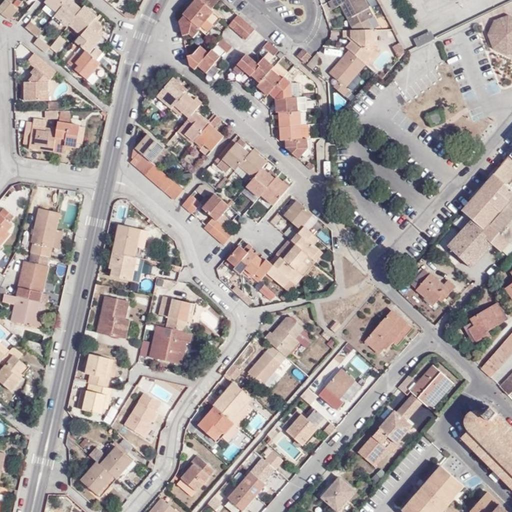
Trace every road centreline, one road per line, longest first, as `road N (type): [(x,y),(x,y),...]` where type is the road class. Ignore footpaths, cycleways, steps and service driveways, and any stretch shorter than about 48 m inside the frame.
road 1 (residential): [(107,181),(130,184),(178,221),(205,280),(245,315),(246,326),(181,421),(171,474),(134,511)]
road 2 (residential): [(107,181),(32,511)]
road 3 (residential): [(278,511),(435,334),(491,389)]
road 4 (residential): [(339,226),(318,194),(175,59),(141,37)]
road 5 (residential): [(511,502),(447,436),(474,395),(491,389)]
road 6 (residential): [(0,25),(8,31),(11,169)]
road 7 (residential): [(141,37),(107,181)]
